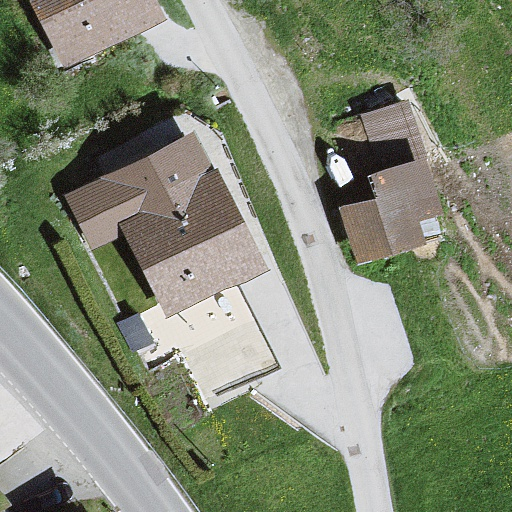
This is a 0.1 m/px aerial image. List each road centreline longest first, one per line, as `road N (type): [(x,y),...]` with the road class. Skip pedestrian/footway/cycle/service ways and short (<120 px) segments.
road 1 (residential): [(371,511),(236,114),(189,0)]
road 2 (secondary): [(0,327),(155,511)]
